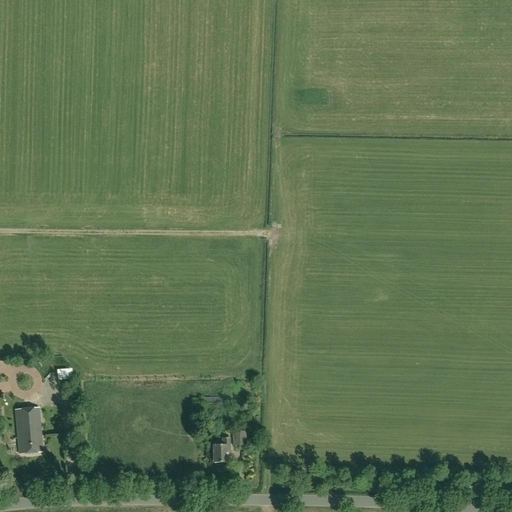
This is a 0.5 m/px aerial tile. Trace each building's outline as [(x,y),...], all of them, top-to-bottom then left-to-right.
[(16,397),(46,396),(45,370),(15,371),(16,397)] [(203,412),(227,412),(227,397),(202,398),(203,412)] [(16,411),(20,455),(43,453),(39,409),(16,411)] [(233,446),(247,446),(246,432),(233,433),(233,446)] [(221,439),(221,446),(213,446),(213,463),(228,464),(228,458),(230,458),(229,438),(221,439)]
